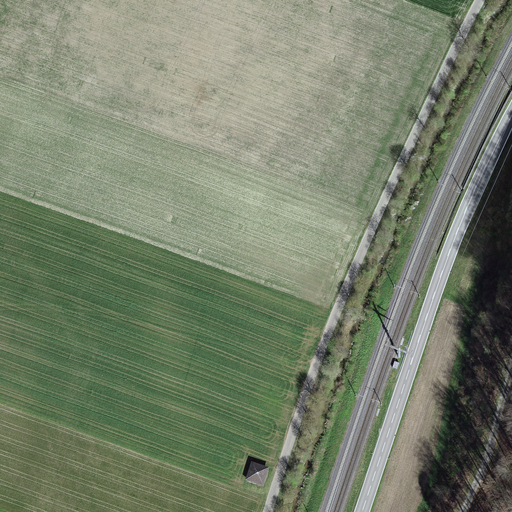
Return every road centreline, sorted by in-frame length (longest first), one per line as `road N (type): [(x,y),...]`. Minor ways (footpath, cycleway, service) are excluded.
road 1 (unclassified): [(269,511),(327,335),(482,0)]
road 2 (secondary): [(511,123),(449,258),(361,511)]
road 3 (track): [(464,511),(511,368)]
